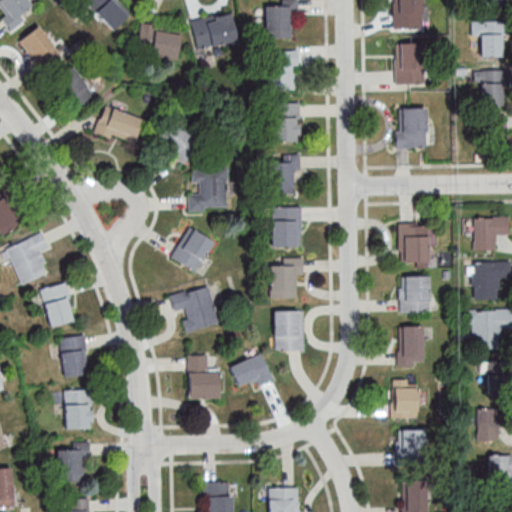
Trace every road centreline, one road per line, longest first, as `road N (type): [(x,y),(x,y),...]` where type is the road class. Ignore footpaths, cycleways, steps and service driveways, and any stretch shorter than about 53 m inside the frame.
road 1 (residential): [(142,445),(279,438),(303,428),(340,383),(353,314),(346,0)]
road 2 (residential): [(142,445),(132,347),(101,243),(0,92)]
road 3 (residential): [(511,180),(350,185)]
road 4 (residential): [(155,511),(155,474),(142,445),(134,511)]
road 5 (residential): [(78,205),(101,191),(133,192),(138,206),(104,252)]
